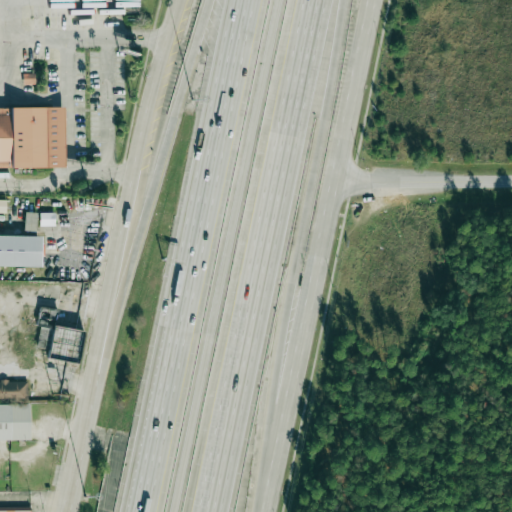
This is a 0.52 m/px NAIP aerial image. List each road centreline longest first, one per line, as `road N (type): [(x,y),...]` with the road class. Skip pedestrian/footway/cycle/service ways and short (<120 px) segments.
road 1 (primary): [(184,0),(92,380),(70,511)]
road 2 (primary): [(265,511),(372,0)]
road 3 (motorway): [(211,511),(318,0)]
road 4 (motorway): [(173,511),(277,0)]
road 5 (motorway): [(240,0),(138,511)]
road 6 (motorway): [(258,511),(347,0)]
road 7 (motorway): [(210,0),(92,380)]
road 8 (tertiary): [(334,183),(511,180)]
